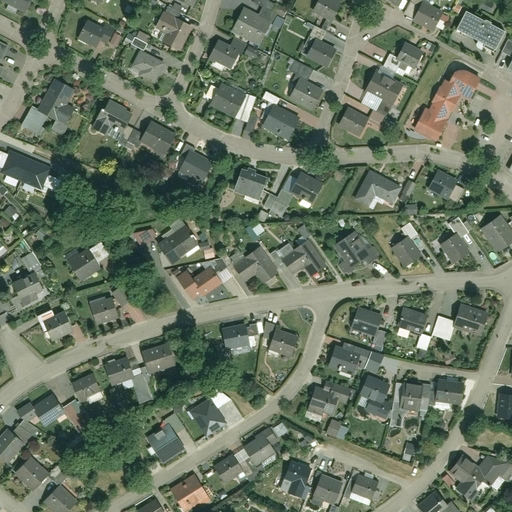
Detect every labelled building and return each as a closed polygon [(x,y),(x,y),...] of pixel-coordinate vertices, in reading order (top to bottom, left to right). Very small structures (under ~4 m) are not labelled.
[(0,0),(0,1),(25,13),(31,0),(0,0)] [(197,0),(171,0),(193,10),(197,0)] [(317,0),(309,15),(330,25),(342,4),(333,0),(317,0)] [(420,2),(409,19),(433,31),(443,14),(420,2)] [(243,7),(231,31),(261,45),(276,14),(250,3),(247,9),(243,7)] [(193,26),(166,12),(156,29),(166,34),(162,44),(179,52),(193,26)] [(463,12),(452,31),(494,53),(504,33),(463,12)] [(113,33),(86,21),(76,39),(96,49),(100,41),(107,44),(113,33)] [(306,59),(327,69),(338,49),(317,38),(306,59)] [(511,40),(508,38),(500,53),(510,57),(504,70),(511,74),(511,40)] [(211,60),(236,72),(245,52),(221,41),(211,60)] [(394,60),(414,70),(423,53),(402,42),(394,60)] [(165,63),(139,50),(129,70),(154,83),(165,63)] [(414,130),(438,142),(449,120),(447,119),(458,96),(468,101),(478,80),(455,69),(447,84),(443,81),(428,109),(425,108),(414,130)] [(361,104),(387,117),(404,84),(377,70),(361,104)] [(75,89),(53,78),(37,110),(49,116),(68,125),(75,110),(67,106),(75,89)] [(324,90),(300,78),(287,99),(312,112),(324,90)] [(246,97),(220,84),(210,105),(235,116),(246,97)] [(133,113),(107,101),(90,129),(107,136),(111,128),(122,133),(133,113)] [(261,126),(288,139),(300,118),(274,105),(261,126)] [(20,128),(38,136),(49,116),(31,108),(20,128)] [(339,125),(360,137),(369,121),(348,109),(339,125)] [(175,134),(150,122),(139,144),(164,156),(175,134)] [(214,161),(190,150),(178,173),(202,185),(214,161)] [(51,167),(10,151),(1,174),(42,191),(51,167)] [(267,178),(241,169),(233,191),(260,202),(267,178)] [(459,181),(437,170),(427,189),(448,200),(456,187),(459,181)] [(402,188),(369,171),(354,200),(371,208),(376,198),(393,207),(396,200),(402,188)] [(325,185),(300,172),(290,192),(295,195),(313,205),(325,185)] [(406,182),(396,200),(405,205),(415,187),(406,182)] [(456,187),(448,200),(456,204),(463,191),(456,187)] [(276,205),(287,210),(295,195),(283,189),(276,205)] [(511,232),(500,215),(478,229),(495,253),(511,242),(511,232)] [(457,233),(460,238),(468,234),(459,220),(448,226),(454,235),(457,233)] [(408,237),(411,242),(418,237),(410,225),(400,231),(405,238),(408,237)] [(199,244),(186,226),(156,245),(169,264),(199,244)] [(362,228),(334,245),(343,261),(339,265),(346,275),(379,255),(362,228)] [(454,235),(438,245),(450,264),(470,253),(460,238),(457,233),(454,235)] [(405,238),(390,248),(405,269),(421,258),(411,242),(408,237),(405,238)] [(308,241),(279,260),(292,275),(301,269),(309,277),(327,266),(308,241)] [(278,274),(258,246),(230,267),(243,283),(255,276),(262,285),(278,274)] [(102,267),(89,248),(67,262),(80,281),(102,267)] [(201,299),(222,283),(211,266),(191,279),(186,271),(175,278),(192,302),(199,296),(201,299)] [(37,293),(44,290),(34,272),(10,284),(24,307),(39,299),(37,293)] [(112,297),(88,304),(94,324),(119,315),(112,297)] [(487,314),(459,305),(453,326),(481,335),(487,314)] [(383,314),(356,306),(350,329),(375,336),(383,314)] [(428,315),(405,307),(397,328),(420,335),(428,315)] [(73,330),(63,312),(40,322),(50,342),(73,330)] [(250,345),(246,324),(220,328),(224,350),(250,345)] [(291,358),(298,336),(275,327),(267,349),(291,358)] [(147,374),(176,364),(169,344),(139,354),(147,374)] [(353,375),(360,354),(334,346),(327,367),(353,375)] [(111,386),(134,376),(127,357),(102,368),(111,386)] [(80,402),(101,391),(93,373),(70,384),(80,402)] [(381,403),(389,384),(368,375),(358,394),(381,403)] [(433,401),(463,405),(465,384),(437,380),(433,401)] [(395,406),(424,410),(428,385),(399,381),(395,406)] [(332,392),(315,386),(307,408),(332,416),(337,400),(346,403),(349,392),(334,388),(332,392)] [(44,427),(66,413),(52,394),(30,409),(44,427)] [(511,394),(499,394),(496,417),(511,417),(511,394)] [(206,435),(225,423),(209,399),(194,409),(199,416),(195,418),(206,435)] [(168,426),(147,439),(161,461),(182,448),(168,426)] [(0,457),(7,463),(24,442),(9,428),(0,437),(0,457)] [(266,431),(242,447),(254,464),(279,449),(266,431)] [(232,454),(212,467),(223,485),(244,472),(232,454)] [(31,490),(49,472),(33,455),(13,473),(31,490)] [(476,467),(463,457),(448,477),(459,484),(453,491),(469,505),(483,484),(489,487),(507,465),(485,458),(476,467)] [(312,467),(291,459),(284,478),(292,481),(288,490),(300,494),(312,467)] [(186,511),(210,498),(197,475),(170,490),(183,511),(186,511)] [(343,482),(322,475),(312,496),(334,504),(343,482)] [(375,484),(355,477),(349,490),(370,498),(375,484)] [(42,502),(52,511),(64,511),(77,501),(60,485),(42,502)] [(446,507),(436,494),(416,508),(419,511),(456,511),(449,504),(446,507)] [(138,511),(165,511),(157,500),(138,511)]
